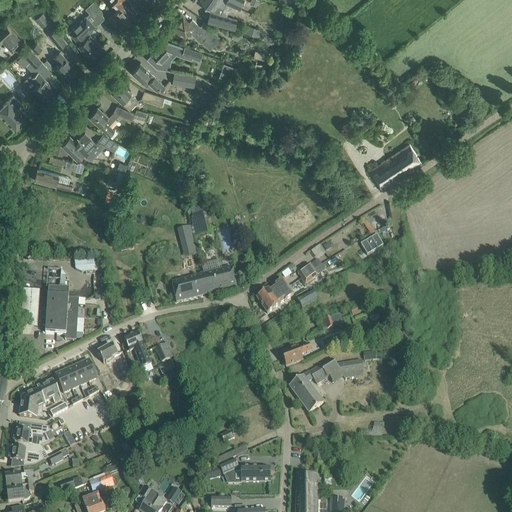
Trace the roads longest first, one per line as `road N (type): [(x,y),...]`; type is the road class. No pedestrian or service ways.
road 1 (unclassified): [(239,300),(471,129),(511,108)]
road 2 (unclassified): [(2,382),(138,320),(239,300)]
road 3 (residential): [(285,511),(286,411),(239,300)]
road 4 (residential): [(25,146),(176,0)]
road 5 (unclassified): [(2,382),(12,235)]
